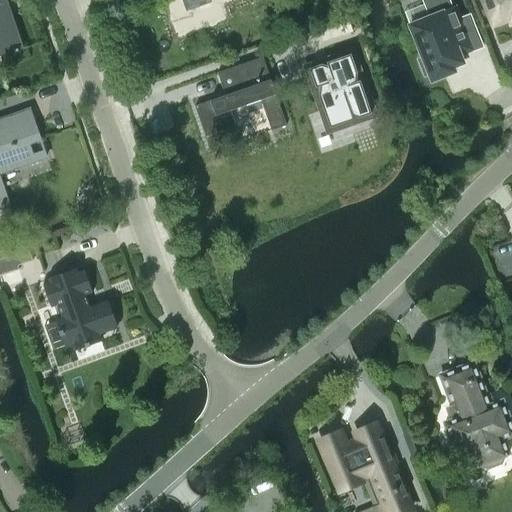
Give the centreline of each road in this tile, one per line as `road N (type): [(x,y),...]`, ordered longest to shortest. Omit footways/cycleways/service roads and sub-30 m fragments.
road 1 (residential): [(245,401),(170,301),(65,0)]
road 2 (unclassified): [(245,401),(511,159)]
road 3 (residential): [(122,511),(245,401)]
